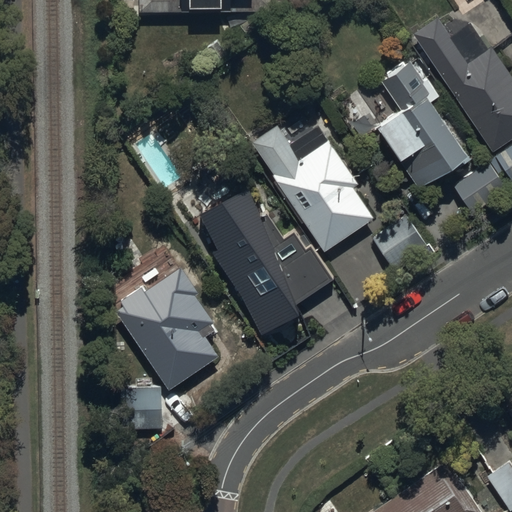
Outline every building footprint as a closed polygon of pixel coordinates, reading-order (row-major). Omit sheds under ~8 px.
[(141,0),(142,10),(276,11),(275,0),(141,0)] [(439,17),(414,34),(511,180),(511,73),(493,45),(488,48),(472,24),(452,36),(439,17)] [(472,156),(434,100),(441,95),(429,78),(432,76),(418,54),(382,79),(402,109),(378,126),(422,190),(472,156)] [(279,126),(252,143),(322,253),(376,219),(356,187),(360,184),(321,124),(291,144),(279,126)] [(508,187),(489,161),(455,185),(474,212),(508,187)] [(218,250),(211,255),(261,335),(337,283),(311,246),(305,250),(295,233),(285,240),(251,189),(199,216),(218,250)] [(407,214),(373,237),(393,266),(427,243),(407,214)] [(109,299),(170,390),(221,357),(196,320),(207,312),(171,258),(109,299)] [(161,426),(161,387),(123,387),(123,426),(161,426)] [(511,461),(510,458),(486,473),(508,511),(511,508),(511,461)] [(483,511),(446,459),(370,511),(483,511)]
